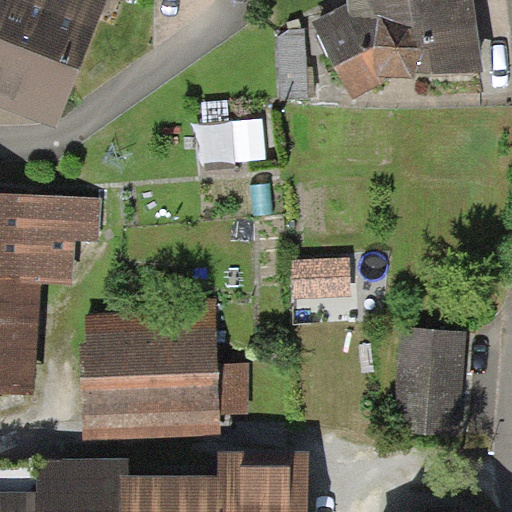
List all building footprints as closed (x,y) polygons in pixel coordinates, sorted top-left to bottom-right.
[(0,0),(0,114),(52,136),(106,0),(0,0)] [(343,0),(343,5),(301,28),(344,107),(398,78),(412,77),(410,36),(465,34),(464,0),(343,0)] [(210,131),(214,173),(278,167),(274,125),(210,131)] [(99,200),(0,195),(0,397),(33,399),(39,280),(68,282),(70,237),(97,239),(99,200)] [(167,315),(78,316),(80,446),(107,446),(107,437),(213,436),(213,416),(243,416),(243,365),(209,366),(208,301),(167,301),(167,315)] [(464,335),(402,330),(393,431),(455,436),(464,335)] [(220,477),(219,511),(312,511),(312,455),(220,455),(220,477)] [(0,459),(0,511),(117,511),(118,477),(118,460),(0,459)] [(117,511),(219,511),(220,477),(118,477),(117,511)]
